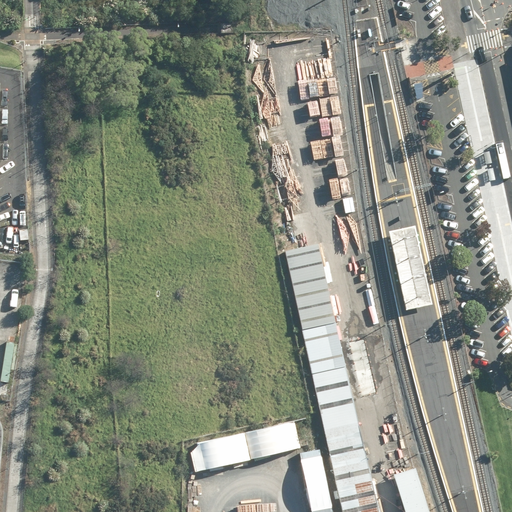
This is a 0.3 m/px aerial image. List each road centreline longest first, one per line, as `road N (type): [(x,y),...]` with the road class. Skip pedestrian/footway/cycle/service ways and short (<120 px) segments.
road 1 (unknown): [(511,16),(221,27)]
road 2 (unknown): [(61,34),(221,27)]
road 3 (primary): [(511,150),(476,0)]
